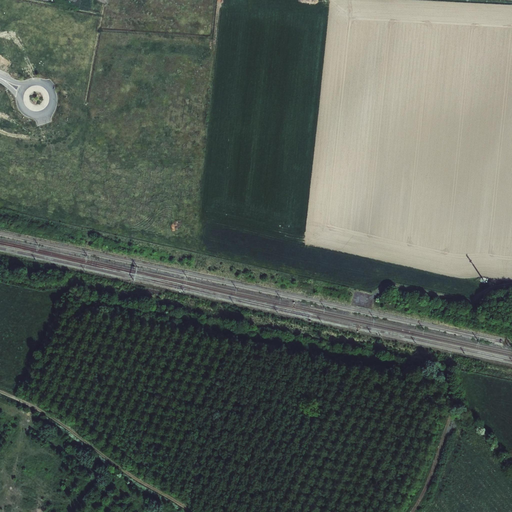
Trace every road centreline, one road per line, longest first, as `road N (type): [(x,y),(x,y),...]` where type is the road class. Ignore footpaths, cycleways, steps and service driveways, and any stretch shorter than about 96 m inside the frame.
road 1 (track): [(197,511),(0,388)]
road 2 (track): [(412,511),(429,485),(451,409),(448,361)]
road 3 (track): [(487,287),(468,296),(384,284),(365,300)]
